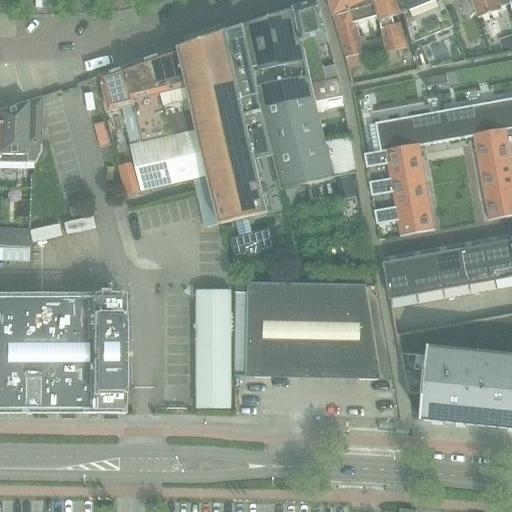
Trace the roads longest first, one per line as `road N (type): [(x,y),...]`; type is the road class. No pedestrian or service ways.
road 1 (secondary): [(511,485),(352,468),(0,461)]
road 2 (residential): [(0,48),(130,41),(257,0)]
